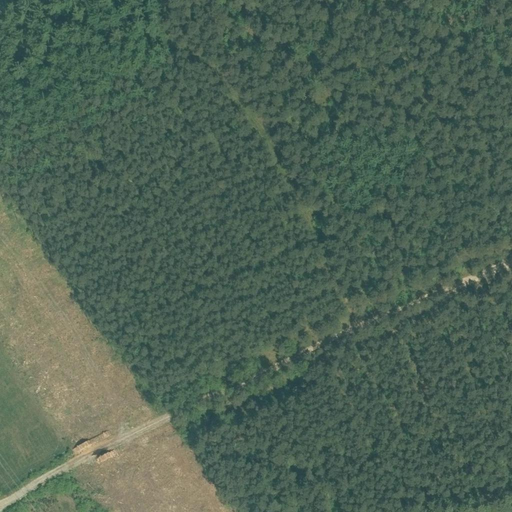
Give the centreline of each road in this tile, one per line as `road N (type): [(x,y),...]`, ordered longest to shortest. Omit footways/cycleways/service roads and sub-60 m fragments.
road 1 (track): [(511,265),(0,504)]
road 2 (track): [(274,511),(207,403)]
